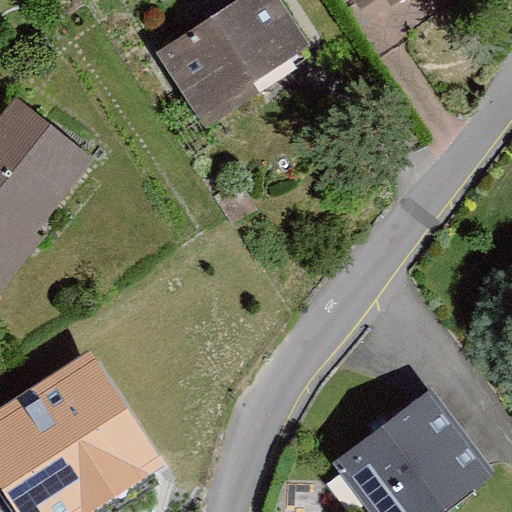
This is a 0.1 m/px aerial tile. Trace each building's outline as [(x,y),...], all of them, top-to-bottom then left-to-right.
[(282,0),(253,0),(162,59),(214,138),(268,103),(260,91),(318,53),(282,0)] [(354,0),(367,18),(390,3),(399,16),(423,0),(354,0)] [(0,291),(97,165),(16,104),(0,124),(0,291)] [(0,417),(0,487),(16,511),(104,511),(163,474),(88,360),(0,417)] [(437,392),(341,469),(375,511),(456,511),(503,475),(437,392)]
